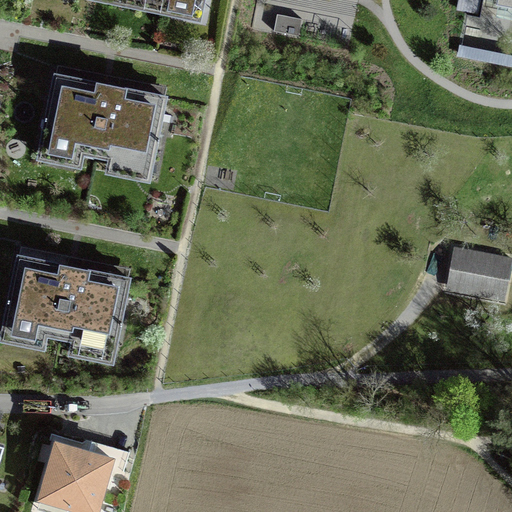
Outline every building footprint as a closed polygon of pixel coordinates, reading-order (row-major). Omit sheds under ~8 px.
[(72,0),(203,26),(208,0),(72,0)] [(477,0),(459,0),(458,8),(476,12),(479,0),(477,0)] [(302,18),(277,13),(274,31),(298,36),(302,18)] [(511,36),(465,28),(460,52),(511,61),(511,47),(511,41),(511,36)] [(60,74),(41,166),(83,175),(86,162),(111,168),(108,181),(153,191),(173,98),(60,74)] [(75,355),(117,363),(134,278),(22,256),(5,341),(48,349),(51,335),(78,340),(75,355)] [(501,265),(462,257),(457,282),(496,289),(501,265)] [(97,511),(111,461),(44,444),(27,507),(46,511),(97,511)]
